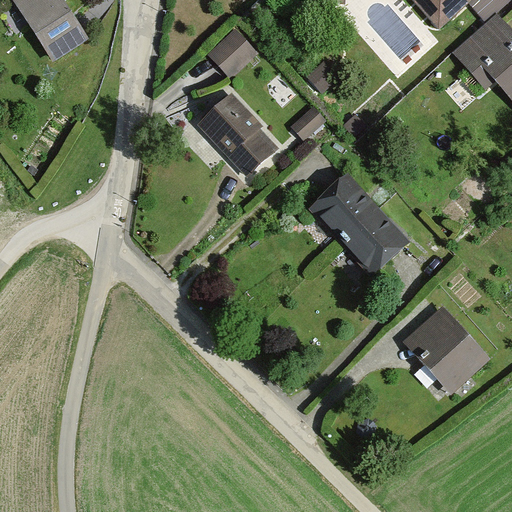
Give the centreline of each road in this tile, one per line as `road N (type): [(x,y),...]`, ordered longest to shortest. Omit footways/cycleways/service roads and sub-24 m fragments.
road 1 (track): [(108,253),(373,511)]
road 2 (unclassified): [(68,511),(74,394),(108,253)]
road 3 (residential): [(108,253),(145,0)]
road 4 (track): [(0,267),(42,228),(114,221)]
